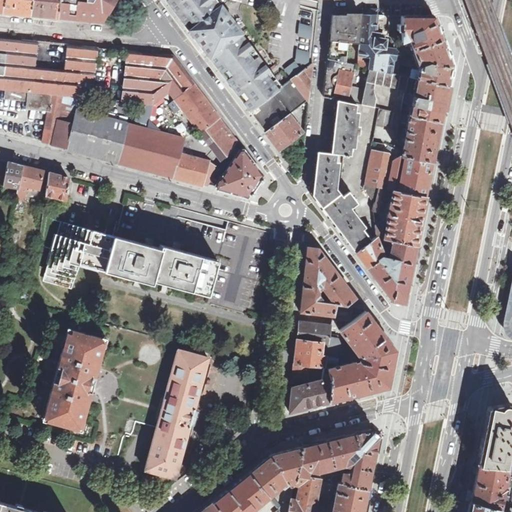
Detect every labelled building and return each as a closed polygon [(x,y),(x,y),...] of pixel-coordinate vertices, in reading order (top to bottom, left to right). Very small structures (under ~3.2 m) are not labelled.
[(2,0),(2,11),(29,14),(30,0),(2,0)] [(30,0),(29,14),(58,17),(59,0),(30,0)] [(83,20),(102,21),(113,0),(59,0),(58,17),(83,20)] [(226,5),(221,0),(166,0),(168,3),(182,21),(202,47),(228,82),(250,111),(285,83),(239,23),(236,25),(222,8),(226,5)] [(354,65),(357,66),(358,62),(358,56),(362,15),(336,15),(332,15),(330,32),(328,59),(354,65)] [(369,68),(391,73),(395,50),(385,48),(386,40),(380,39),(381,34),(376,33),(378,15),(362,15),(358,56),(371,57),(370,64),(358,62),(357,66),(369,68)] [(401,30),(401,15),(390,15),(390,30),(401,30)] [(401,50),(400,58),(407,55),(413,52),(442,40),(437,25),(434,16),(401,15),(401,30),(401,41),(408,38),(412,47),(408,49),(405,42),(401,44),(401,50)] [(298,38),(311,41),(313,26),(299,23),(298,38)] [(0,88),(7,89),(63,95),(69,45),(45,43),(7,39),(0,38),(0,88)] [(416,79),(447,85),(451,64),(442,40),(413,52),(418,66),(418,70),(416,79)] [(202,185),(203,182),(216,186),(217,189),(232,193),(248,198),(249,195),(253,197),(256,193),(254,192),(257,188),(261,183),(262,184),(265,180),(261,177),(263,175),(244,149),(240,149),(223,175),(217,171),(219,168),(210,160),(181,153),(178,165),(166,162),(173,136),(163,133),(164,132),(161,131),(150,121),(150,119),(151,119),(152,105),(169,92),(200,135),(225,158),(227,157),(238,141),(173,56),(108,49),(69,45),(63,95),(77,97),(77,111),(74,124),(67,149),(164,175),(202,185)] [(295,62),(283,70),(291,79),(309,65),(310,51),(296,48),(295,62)] [(399,65),(412,67),(407,55),(400,58),(399,65)] [(324,97),(337,100),(357,103),(361,105),(363,96),(349,93),(354,65),(328,59),(324,97)] [(285,83),(250,111),(257,121),(266,132),(290,114),(308,99),(312,62),(309,65),(296,75),(291,79),(285,83)] [(363,96),(361,105),(374,107),(375,99),(373,90),(375,84),(405,90),(407,77),(391,73),(369,68),(363,96)] [(409,115),(440,121),(447,85),(416,79),(413,94),(411,108),(409,115)] [(46,143),(53,145),(61,105),(63,95),(7,89),(6,98),(29,101),(29,107),(49,109),(44,142),(46,143)] [(411,108),(413,94),(404,92),(404,95),(403,100),(402,102),(404,104),(408,105),(408,107),(411,108)] [(356,252),(371,240),(363,230),(366,227),(352,208),(358,203),(349,191),(342,196),(340,193),(338,195),(333,190),(337,187),(340,162),(337,161),(338,154),(345,155),(345,158),(348,158),(348,155),(351,156),(351,148),(355,149),(357,134),(358,134),(359,126),(358,126),(359,112),(356,111),(357,103),(337,100),(331,153),(318,151),(313,195),(328,215),(356,252)] [(57,146),(67,149),(74,124),(67,122),(70,109),(66,105),(61,105),(53,145),(57,146)] [(398,129),(398,127),(401,113),(379,108),(376,124),(398,129)] [(408,123),(409,115),(401,113),(398,127),(401,128),(402,122),(408,123)] [(303,132),(290,114),(266,132),(272,140),(279,150),(303,132)] [(401,156),(432,162),(440,121),(409,115),(408,123),(407,129),(405,129),(405,132),(406,132),(401,156)] [(371,149),(364,184),(379,188),(388,189),(393,190),(426,197),(432,162),(401,156),(393,161),(384,154),(384,152),(371,149)] [(3,185),(18,188),(22,165),(14,163),(8,162),(3,185)] [(24,201),(27,186),(39,189),(44,170),(39,169),(22,165),(18,188),(15,200),(24,201)] [(46,195),(66,200),(69,178),(60,175),(49,172),(46,195)] [(372,210),(373,212),(379,188),(364,184),(363,189),(373,202),(372,210)] [(373,212),(382,213),(388,189),(379,188),(373,212)] [(392,241),(416,246),(426,197),(393,190),(389,213),(387,213),(386,218),(388,218),(384,239),(392,241)] [(45,279),(72,286),(78,263),(104,270),(114,235),(98,231),(69,223),(61,221),(45,279)] [(148,244),(114,235),(104,270),(152,283),(153,280),(208,295),(218,260),(176,249),(161,245),(160,248),(148,244)] [(392,301),(405,303),(416,246),(392,241),(388,258),(384,257),(377,240),(382,239),(376,238),(376,237),(371,240),(356,252),(392,300),(392,301)] [(343,281),(318,247),(307,246),(300,311),(333,315),(336,304),(346,306),(356,298),(348,288),(343,281)] [(19,299),(29,301),(31,292),(21,290),(19,299)] [(333,319),(349,322),(351,321),(354,307),(364,308),(356,298),(346,306),(336,304),(333,315),(333,319)] [(367,392),(388,387),(396,350),(382,332),(365,310),(351,321),(349,322),(339,330),(359,356),(363,357),(362,362),(360,362),(354,363),(354,361),(349,362),(348,359),(347,360),(337,339),(330,338),(329,342),(326,355),(324,366),(322,376),(322,379),(329,380),(329,401),(330,401),(355,395),(363,393),(367,392)] [(329,342),(330,338),(332,326),(299,323),(297,339),(323,342),(329,342)] [(47,421),(78,430),(81,421),(84,422),(92,392),(87,391),(91,377),(96,378),(103,349),(99,348),(102,337),(74,330),(71,340),(66,339),(46,410),(50,411),(47,421)] [(321,354),(323,342),(297,339),(294,363),(312,365),(319,366),(324,366),(326,355),(321,354)] [(178,350),(145,470),(175,478),(208,358),(178,350)] [(308,379),(312,365),(294,363),(292,384),(308,379)] [(329,380),(322,379),(292,387),(289,411),(296,409),(296,410),(310,406),(312,406),(312,405),(313,405),(324,403),(324,402),(329,401),(329,380)] [(511,468),(511,406),(511,404),(500,406),(489,408),(484,435),(478,466),(511,468)] [(331,480),(368,487),(372,469),(378,436),(371,429),(331,438),(302,446),(301,447),(296,474),(318,478),(318,475),(316,474),(316,471),(344,464),(350,465),(349,469),(342,468),(338,471),(333,472),(331,474),(331,475),(330,480),(331,480)] [(296,474),(301,447),(271,454),(269,455),(269,456),(266,459),(265,459),(261,462),(249,472),(268,496),(282,484),(282,485),(286,482),(294,480),(296,474)] [(471,501),(508,511),(511,496),(503,495),(505,486),(511,487),(511,468),(478,466),(471,501)] [(268,496),(249,472),(248,473),(248,474),(245,476),(243,478),(242,478),(213,501),(221,511),(255,511),(263,504),(261,501),(268,496)] [(321,495),(328,497),(331,480),(330,480),(318,478),(296,474),(294,480),(293,485),(299,485),(296,499),(291,498),(289,505),(289,509),(303,511),(314,511),(318,491),(321,492),(321,495)] [(332,511),(362,511),(368,487),(331,480),(328,497),(327,506),(327,508),(333,509),(332,511)] [(0,511),(39,511),(0,501),(0,511)] [(221,511),(213,501),(207,506),(199,511),(221,511)] [(278,508),(278,509),(281,511),(287,511),(289,509),(289,505),(286,501),(278,508)] [(508,511),(471,501),(468,511),(508,511)]
